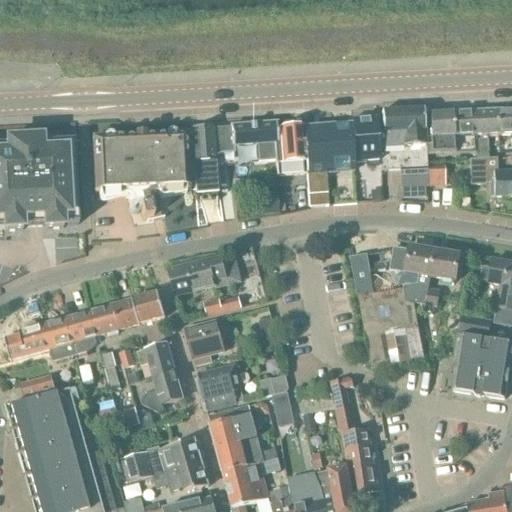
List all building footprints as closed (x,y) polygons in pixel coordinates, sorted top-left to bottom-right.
[(381,163),(381,173),(400,173),(401,190),(427,188),(426,169),(426,156),(427,156),(426,134),(424,134),(424,112),(381,114),(382,135),(379,135),(381,163)] [(511,112),(496,113),(497,138),(511,138),(511,144),(511,112)] [(476,151),(477,161),(488,160),(488,139),(497,138),(496,113),(474,114),(476,147),(476,151)] [(474,114),(452,115),(454,155),(455,155),(455,148),(476,147),(474,114)] [(431,133),(426,134),(427,156),(446,155),(454,155),(452,115),(430,116),(431,133)] [(355,165),(381,163),(379,135),(377,135),(376,120),(351,121),(355,165)] [(240,168),(240,165),(275,164),(274,152),(279,151),(276,131),(276,125),(231,129),(231,130),(213,131),(216,170),(240,168)] [(325,127),(303,129),(306,176),(308,197),(310,197),(310,207),(325,206),(324,196),(327,196),(325,175),(329,175),(342,174),(355,173),(353,155),(351,125),(325,127)] [(206,131),(204,129),(191,130),(193,165),(195,195),(218,193),(216,170),(213,131),(213,130),(206,131)] [(279,151),(274,152),(275,164),(276,174),(276,179),(289,178),(301,177),(306,176),(303,129),(298,130),(276,131),(279,151)] [(93,140),(95,194),(95,195),(138,193),(142,209),(140,209),(143,222),(153,220),(151,211),(159,209),(158,192),(190,191),(187,136),(93,140)] [(0,146),(0,230),(4,230),(4,233),(22,232),(22,229),(25,229),(25,226),(41,226),(42,228),(44,228),(44,231),(63,230),(63,227),(78,226),(74,142),(42,144),(42,140),(7,142),(8,146),(0,146)] [(470,161),(470,167),(470,187),(485,187),(485,181),(490,181),(490,199),(494,199),(511,198),(511,173),(497,174),(497,161),(489,161),(488,160),(477,161),(470,161)] [(445,187),(444,168),(426,169),(427,188),(445,187)] [(371,192),(371,203),(382,202),(381,192),(371,192)] [(278,198),(257,200),(259,217),(280,215),(278,198)] [(411,249),(407,268),(406,275),(429,279),(434,253),(411,249)] [(461,257),(434,253),(429,279),(456,284),(461,257)] [(414,302),(407,303),(405,291),(391,293),(384,254),(351,260),(371,371),(425,361),(414,306),(424,307),(427,292),(416,290),(414,302)] [(169,273),(176,298),(216,288),(215,285),(226,282),(221,261),(169,273)] [(497,263),(493,263),(491,271),(483,269),(481,281),(489,283),(489,285),(502,287),(495,326),(511,328),(511,266),(506,265),(506,263),(497,261),(497,263)] [(259,275),(251,277),(253,285),(261,283),(259,275)] [(424,307),(414,306),(415,314),(422,315),(434,317),(435,309),(438,294),(427,292),(424,307)] [(158,295),(133,302),(140,327),(165,320),(158,295)] [(220,302),(215,303),(204,306),(208,318),(241,310),(238,300),(219,305),(219,303),(220,303),(220,302)] [(133,302),(89,314),(97,339),(108,336),(109,338),(119,335),(118,333),(140,327),(133,302)] [(95,339),(97,339),(89,314),(66,321),(73,345),(74,345),(77,358),(87,354),(97,346),(95,339)] [(462,318),(459,334),(490,339),(493,323),(462,318)] [(54,365),(77,358),(74,345),(73,345),(66,321),(43,327),(50,352),(54,365)] [(224,354),(217,325),(186,333),(193,362),(224,354)] [(50,352),(43,327),(20,333),(23,344),(11,347),(14,360),(26,357),(26,359),(46,354),(50,352)] [(275,336),(263,338),(266,351),(277,348),(275,336)] [(511,345),(458,337),(455,359),(454,366),(458,366),(454,393),(505,401),(509,374),(511,374),(511,345)] [(168,346),(146,352),(137,355),(141,368),(149,366),(154,380),(175,374),(168,346)] [(134,367),(131,357),(130,353),(120,356),(125,370),(134,367)] [(115,370),(116,370),(117,369),(113,355),(102,358),(106,372),(111,393),(121,390),(115,370)] [(245,405),(241,389),(235,368),(197,377),(207,414),(226,409),(245,405)] [(183,401),(175,374),(154,380),(157,393),(148,396),(142,406),(157,414),(165,412),(163,407),(183,401)] [(24,401),(56,392),(52,377),(21,386),(22,391),(24,401)] [(272,381),(259,384),(263,400),(273,398),(276,397),(290,394),(286,378),(272,382),(272,381)] [(345,383),(330,386),(342,437),(343,436),(350,478),(353,498),(355,511),(361,511),(373,510),(370,495),(378,493),(371,448),(369,431),(362,432),(355,434),(346,391),(345,383)] [(303,417),(335,410),(329,385),(298,392),(303,417)] [(117,511),(114,502),(101,453),(89,457),(71,392),(6,410),(34,511),(117,511)] [(289,396),(273,400),(277,417),(293,414),(289,396)] [(263,405),(254,407),(256,416),(260,419),(270,416),(268,408),(263,405)] [(100,416),(91,418),(95,437),(121,430),(140,426),(136,410),(117,415),(116,408),(115,408),(99,412),(100,416)] [(217,452),(258,441),(251,417),(249,408),(209,419),(217,452)] [(137,414),(142,432),(155,428),(151,417),(144,412),(137,414)] [(304,417),(307,437),(316,435),(313,415),(304,417)] [(259,466),(264,465),(263,462),(278,459),(276,452),(262,456),(258,441),(217,452),(224,477),(259,466)] [(148,455),(121,462),(128,487),(143,482),(153,480),(202,465),(195,442),(186,445),(176,448),(159,453),(159,450),(147,453),(148,455)] [(320,456),(312,458),(315,471),(322,470),(320,456)] [(263,462),(264,465),(270,463),(272,471),(280,469),(278,459),(263,462)] [(202,465),(153,480),(157,492),(170,488),(173,499),(209,489),(202,465)] [(269,501),(267,495),(259,466),(224,477),(233,511),(246,511),(245,508),(269,501)] [(323,475),(315,476),(321,491),(324,503),(334,501),(335,511),(354,511),(352,501),(346,470),(323,475)] [(289,489),(280,492),(282,499),(279,499),(280,504),(282,503),(283,511),(294,511),(291,497),(289,489)] [(294,511),(335,511),(334,501),(324,503),(321,491),(291,497),(294,511)] [(267,495),(269,501),(271,511),(283,511),(282,503),(280,504),(279,499),(282,499),(280,492),(267,495)] [(507,511),(505,494),(489,497),(490,502),(468,506),(468,511),(507,511)] [(215,511),(212,500),(162,511),(215,511)] [(126,505),(127,511),(161,511),(160,506),(144,510),(142,501),(126,505)]
